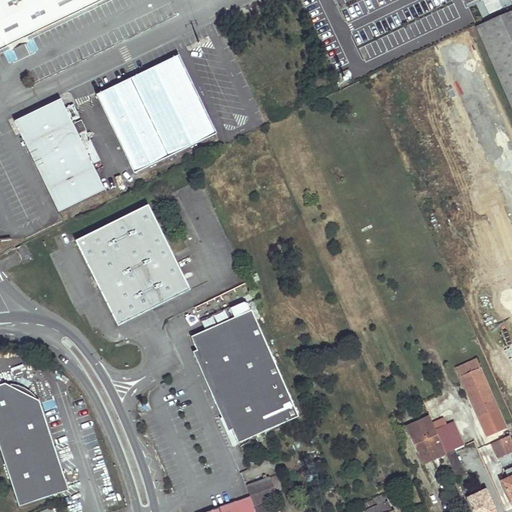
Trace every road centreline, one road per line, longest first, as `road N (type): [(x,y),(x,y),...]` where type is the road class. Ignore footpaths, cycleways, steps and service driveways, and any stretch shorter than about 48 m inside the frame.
road 1 (secondary): [(0,333),(41,344),(80,375),(112,436),(136,511)]
road 2 (secondary): [(101,373),(50,321),(0,318)]
